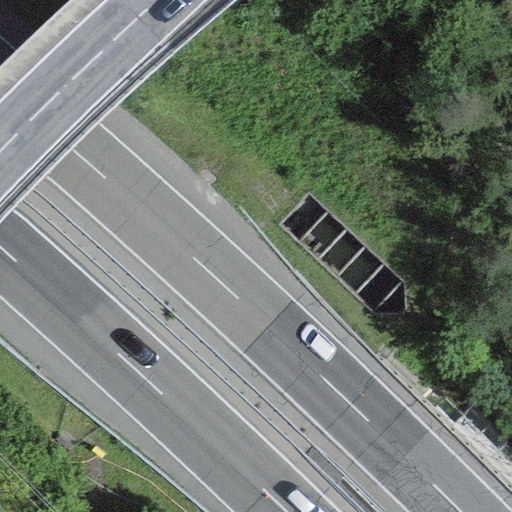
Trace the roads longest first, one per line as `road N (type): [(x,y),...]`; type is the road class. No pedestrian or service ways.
road 1 (motorway): [(460,511),(0,86)]
road 2 (motorway): [(0,247),(286,511)]
road 3 (secondary): [(0,151),(156,0)]
